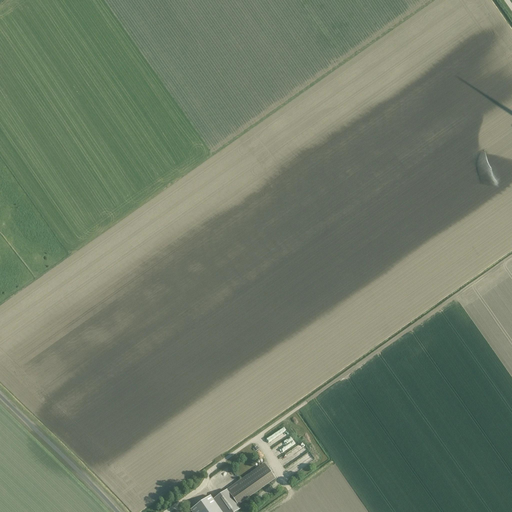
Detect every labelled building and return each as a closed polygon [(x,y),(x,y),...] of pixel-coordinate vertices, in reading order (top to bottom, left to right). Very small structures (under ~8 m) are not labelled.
[(284,426),(265,439),(270,446),(289,433),(284,426)] [(288,448),(295,444),(291,437),(281,442),(284,447),(286,445),(288,448)] [(304,444),(291,450),(294,458),(308,451),(304,444)] [(305,457),(303,454),(300,457),(302,459),(298,461),(303,468),(314,460),(309,454),(305,457)] [(227,491),(213,500),(211,496),(191,510),(192,511),(236,511),(240,509),(238,505),(275,479),(264,464),(227,490),(227,491)]
